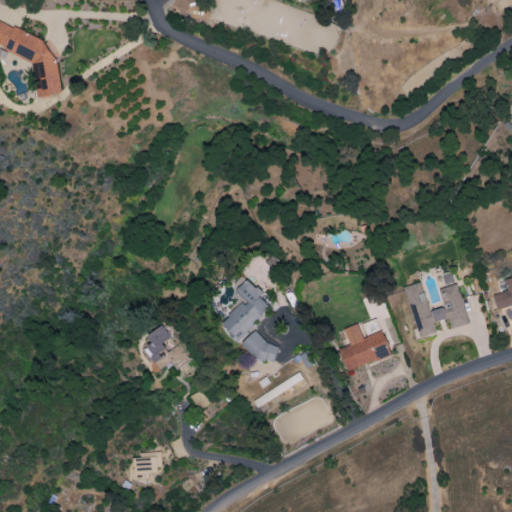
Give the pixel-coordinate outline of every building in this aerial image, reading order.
[(0,47),(31,60),(38,98),(62,94),(52,44),(10,27),(12,27),(0,21),(0,47)] [(443,276),(445,285),(454,282),(451,273),(443,276)] [(508,291),(493,295),(497,309),(511,305),(511,278),(505,280),(508,291)] [(237,340),(270,308),(259,297),(262,294),(248,279),(236,291),(245,300),(221,323),(237,340)] [(404,287),(418,338),(436,333),(433,323),(448,319),(451,329),(468,324),(457,284),(439,289),(444,308),(429,312),(421,282),(404,287)] [(358,324),(344,329),(349,345),(339,348),(346,371),(390,356),(378,318),(362,324),(366,336),(362,337),(358,324)] [(149,337),(154,343),(145,350),(155,362),(168,351),(162,344),(171,337),(162,326),(149,337)] [(256,329),(243,342),(265,365),(278,352),(256,329)] [(215,407),(196,391),(187,401),(206,418),(215,407)] [(135,480),(151,480),(151,473),(161,473),(160,452),(141,453),(141,458),(134,459),(135,480)]
